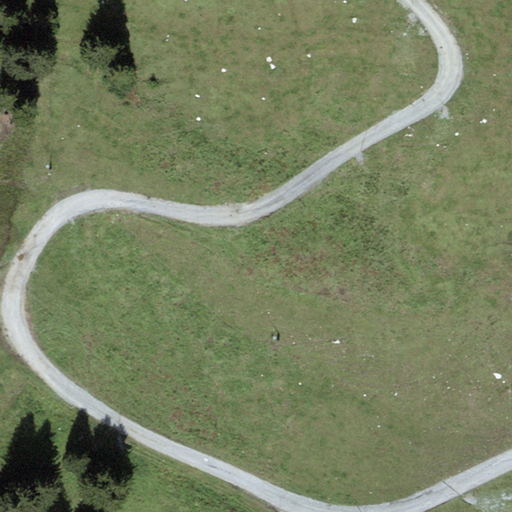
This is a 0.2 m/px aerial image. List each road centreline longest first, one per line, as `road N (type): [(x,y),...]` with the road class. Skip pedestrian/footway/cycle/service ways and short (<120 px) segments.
road 1 (track): [(410,0),(446,68),(424,104),(267,201),(228,213),(100,199),(76,205),(40,225),(8,287),(17,335),(63,390),(114,424),(311,511)]
road 2 (track): [(387,511),(511,458)]
